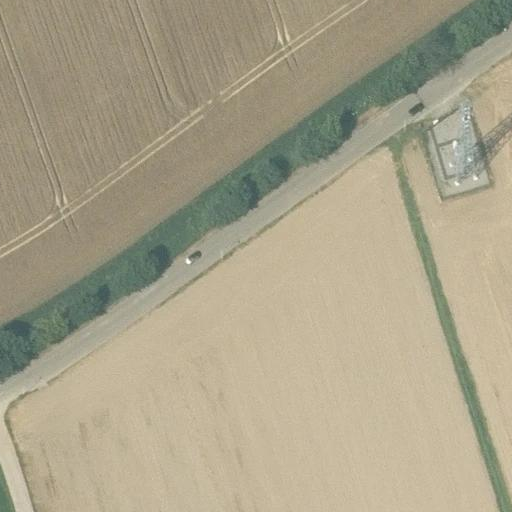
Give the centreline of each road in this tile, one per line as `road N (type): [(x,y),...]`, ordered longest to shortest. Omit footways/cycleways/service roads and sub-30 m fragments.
road 1 (tertiary): [(511,42),(0,393)]
road 2 (track): [(384,132),(503,511)]
